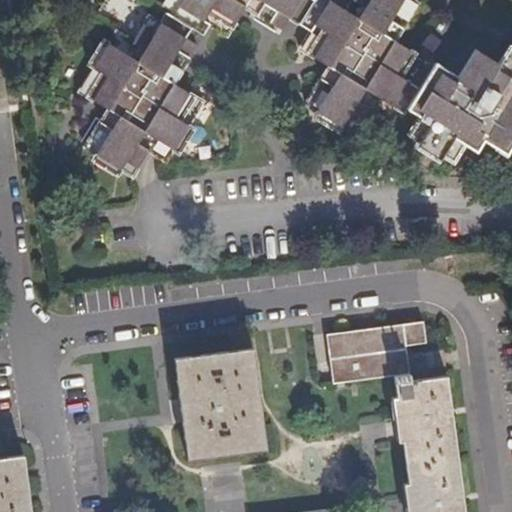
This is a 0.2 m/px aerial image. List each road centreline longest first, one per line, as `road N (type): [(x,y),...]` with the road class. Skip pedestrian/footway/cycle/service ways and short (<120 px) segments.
road 1 (residential): [(146,232),(405,201),(511,210)]
road 2 (residential): [(15,267),(146,232)]
